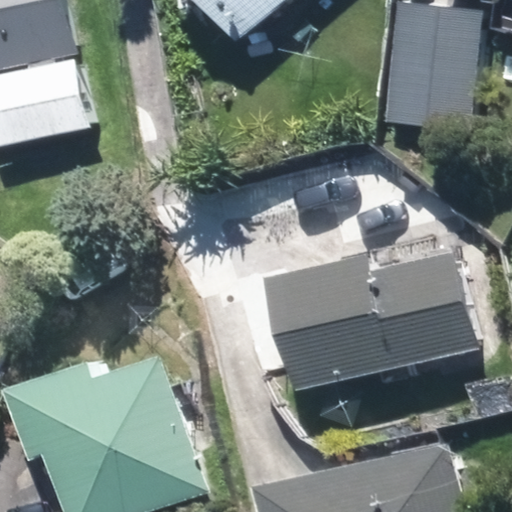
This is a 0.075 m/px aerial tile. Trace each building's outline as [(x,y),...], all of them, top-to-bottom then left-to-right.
[(0,0),(0,77),(87,61),(75,0),(0,0)] [(208,0),(245,46),(302,0),(208,0)] [(396,123),(474,131),(486,15),(409,7),(396,123)] [(283,288),(309,395),(485,352),(462,260),(382,280),(379,265),(283,288)] [(59,454),(77,511),(160,511),(217,494),(176,365),(108,387),(104,374),(27,398),(46,458),(59,454)] [(272,497),(275,511),(470,511),(457,454),(272,497)]
